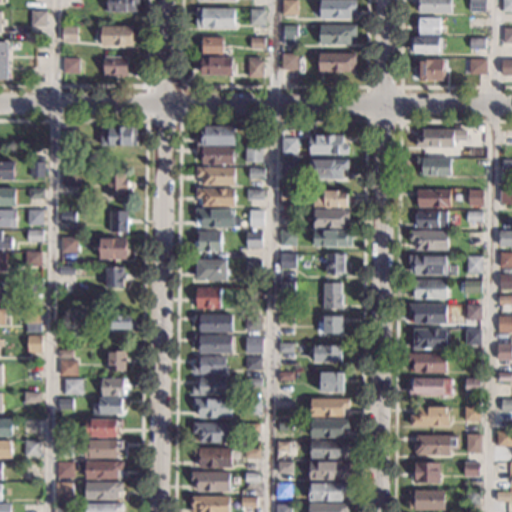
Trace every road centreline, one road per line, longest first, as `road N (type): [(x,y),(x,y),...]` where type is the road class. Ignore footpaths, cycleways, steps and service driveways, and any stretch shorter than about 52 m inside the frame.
road 1 (residential): [(375,511),(383,0)]
road 2 (residential): [(157,511),(164,0)]
road 3 (residential): [(511,101),(0,103)]
